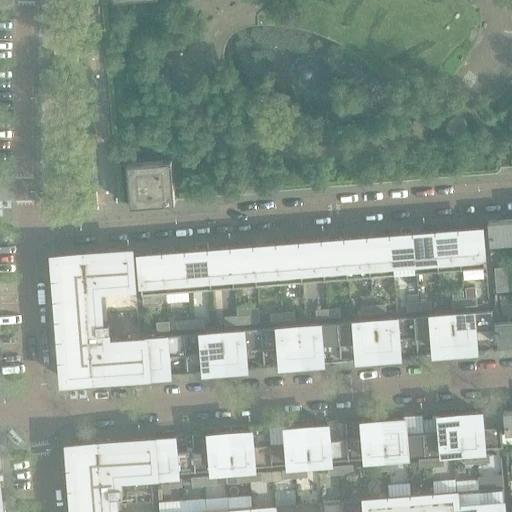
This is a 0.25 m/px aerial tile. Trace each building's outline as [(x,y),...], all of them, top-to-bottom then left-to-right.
[(466,127),(466,123),(465,121),(464,120),(461,117),(457,116),(453,117),(450,119),(447,122),(446,126),(447,130),(448,132),(452,135),(455,136),(459,136),(463,134),(465,131),(466,127)] [(175,200),(171,160),(127,164),(130,203),(131,207),(175,203),(175,200)] [(98,210),(96,192),(84,193),(85,211),(98,210)] [(511,219),(488,221),(489,227),(490,246),(511,244),(511,219)] [(486,266),(483,228),(459,230),(462,268),(486,266)] [(462,268),(459,230),(436,232),(439,269),(462,268)] [(439,269),(436,232),(414,233),(417,271),(439,269)] [(417,271),(414,233),(391,235),(394,273),(417,271)] [(394,273),(391,235),(368,237),(371,275),(394,273)] [(371,275),(368,237),(345,239),(349,277),(371,275)] [(349,277),(345,239),(323,241),(326,278),(349,277)] [(326,278),(323,241),(300,242),(303,280),(326,278)] [(303,280),(300,242),(277,244),(280,282),(303,280)] [(280,282),(277,244),(254,246),(258,284),(280,282)] [(258,284),(254,246),(232,248),(235,286),(258,284)] [(235,286),(232,248),(209,250),(212,287),(235,286)] [(107,322),(104,288),(136,286),(133,256),(133,250),(55,256),(64,380),(149,373),(146,337),(140,338),(110,340),(110,332),(110,331),(109,322),(107,322)] [(212,287),(209,250),(186,251),(189,289),(212,287)] [(189,289),(186,251),(163,253),(167,291),(189,289)] [(167,301),(163,253),(139,255),(143,303),(167,301)] [(511,291),(511,267),(495,269),(496,293),(511,291)] [(465,306),(477,305),(475,287),(465,288),(466,298),(465,298),(465,306)] [(465,306),(465,298),(452,299),(453,307),(465,306)] [(431,309),(431,301),(419,302),(420,310),(431,309)] [(420,310),(419,302),(407,303),(407,311),(420,310)] [(386,312),(385,304),(374,305),(375,313),(386,312)] [(375,313),(374,305),(361,306),(362,314),(375,313)] [(260,322),(259,307),(237,309),(237,316),(238,324),(260,322)] [(340,316),(340,308),(328,309),(329,317),(340,316)] [(329,317),(328,309),(316,310),(316,318),(329,317)] [(493,324),(492,310),(454,313),(457,349),(476,348),(475,332),(494,331),(493,324)] [(284,320),(283,312),(270,313),(271,321),(284,320)] [(295,320),(294,312),(283,312),(284,320),(295,320)] [(457,349),(454,313),(415,316),(417,337),(434,336),(435,351),(457,349)] [(238,324),(237,316),(225,317),(225,325),(238,324)] [(417,337),(415,316),(377,319),(380,355),(400,354),(398,338),(417,337)] [(204,327),(203,319),(192,320),(193,328),(204,327)] [(380,355),(377,319),(339,322),(341,343),(357,342),(358,357),(380,355)] [(193,328),(192,320),(179,321),(180,329),(193,328)] [(511,321),(496,323),(496,324),(498,346),(511,344),(511,321)] [(169,330),(169,322),(157,323),(157,331),(169,330)] [(341,343),(339,322),(301,325),(304,361),(323,360),(322,345),(341,343)] [(304,361),(301,325),(262,328),(264,349),(281,348),(282,363),(304,361)] [(264,349),(262,328),(224,331),(227,367),(246,366),(245,351),(264,349)] [(227,367),(224,331),(186,334),(187,355),(204,354),(205,369),(227,367)] [(187,355),(186,334),(146,337),(149,373),(170,372),(168,357),(187,355)] [(511,410),(503,411),(505,433),(506,444),(511,443),(511,410)] [(502,433),(501,426),(482,428),(481,412),(460,414),(463,450),(503,447),(502,433)] [(463,450),(460,414),(440,416),(441,431),(423,432),(425,453),(463,450)] [(425,453),(423,432),(406,434),(405,418),(384,420),(387,456),(425,453)] [(387,456),(384,420),(364,422),(365,437),(347,438),(349,459),(387,456)] [(349,459),(347,438),(329,440),(328,424),(307,426),(310,462),(349,459)] [(310,462),(307,426),(287,428),(288,443),(270,444),(272,465),(310,462)] [(272,465),(270,444),(253,446),(251,431),(231,432),(234,468),(272,465)] [(234,468),(231,432),(210,434),(211,449),(194,450),(195,471),(234,468)] [(195,471),(194,450),(176,452),(175,436),(154,438),(157,474),(195,471)] [(122,511),(121,495),(123,495),(122,486),(121,477),(150,475),(157,474),(154,438),(69,445),(74,511),(122,511)] [(489,462),(489,454),(476,455),(477,463),(489,462)] [(477,463),(476,455),(465,456),(465,464),(477,463)] [(444,466),(443,458),(431,459),(431,467),(444,466)] [(431,467),(431,459),(419,460),(420,468),(431,467)] [(398,469),(397,461),(385,462),(386,470),(398,469)] [(386,470),(385,462),(374,463),(374,471),(386,470)] [(353,473),(352,465),(340,466),(341,474),(353,473)] [(341,474),(340,466),(328,467),(329,475),(341,474)] [(295,477),(294,469),(283,470),(283,478),(295,477)] [(307,477),(306,469),(294,469),(295,477),(307,477)] [(262,480),(261,472),(249,473),(250,481),(262,480)] [(250,481),(249,473),(237,474),(238,482),(250,481)] [(216,484),(216,476),(203,477),(204,485),(216,484)] [(204,485),(203,477),(192,478),(192,486),(204,485)] [(181,486),(181,478),(169,479),(169,487),(181,486)] [(505,511),(503,487),(479,489),(481,511),(505,511)] [(481,511),(479,489),(456,491),(458,511),(481,511)] [(458,511),(456,491),(434,493),(435,511),(458,511)] [(435,511),(434,493),(411,495),(412,511),(435,511)] [(412,511),(411,495),(388,496),(389,511),(412,511)] [(389,511),(388,496),(365,498),(366,499),(366,511),(389,511)] [(366,511),(366,499),(365,498),(343,500),(343,511),(366,511)] [(343,511),(343,500),(320,502),(320,511),(343,511)] [(320,511),(320,502),(297,504),(297,511),(320,511)]
